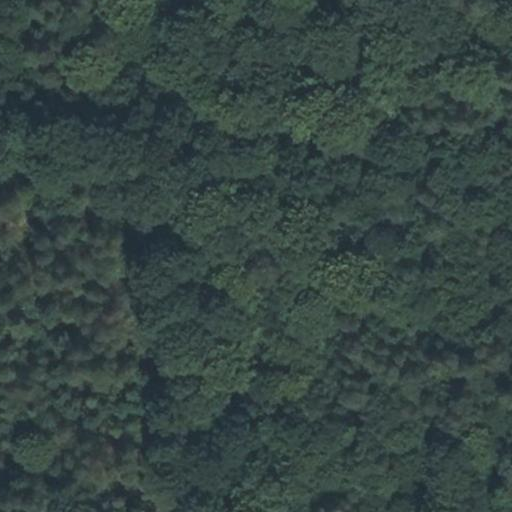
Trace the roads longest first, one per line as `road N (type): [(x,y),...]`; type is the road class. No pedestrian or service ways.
road 1 (track): [(226,511),(182,116),(511,130)]
road 2 (track): [(182,116),(0,112)]
